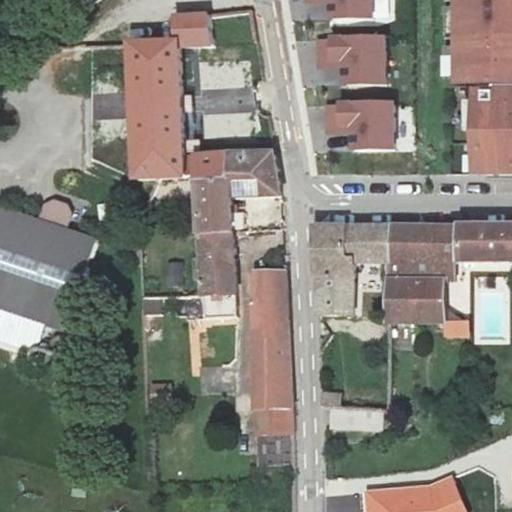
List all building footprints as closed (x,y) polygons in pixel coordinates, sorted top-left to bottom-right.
[(330,1),(330,17),(373,16),(372,0),(306,0),(306,1),(330,1)] [(511,0),(455,0),(456,84),(511,84),(511,0)] [(175,33),(178,62),(211,58),(206,27),(175,33)] [(344,66),(344,82),(388,81),(387,37),(320,38),(321,67),(344,66)] [(131,64),(128,64),(129,198),(154,197),(196,194),(196,199),(227,194),(225,169),(180,174),(178,62),(131,64)] [(511,89),(475,90),(476,178),(511,177),(511,89)] [(351,133),(352,149),(395,148),(394,104),(328,105),(328,134),(351,133)] [(267,163),(225,169),(227,194),(228,209),(258,206),(273,205),(269,177),(267,163)] [(197,218),(196,199),(196,194),(154,197),(144,221),(197,218)] [(200,251),(231,248),(228,209),(227,194),(196,199),(197,218),(200,251)] [(0,327),(36,340),(55,346),(86,253),(0,223),(0,327)] [(511,234),(406,236),(406,335),(439,336),(441,273),(511,270),(511,234)] [(382,274),(383,236),(313,237),(313,327),(350,327),(349,273),(382,274)] [(383,236),(382,274),(380,333),(406,335),(406,236),(383,236)] [(231,248),(200,251),(204,314),(234,312),(231,248)] [(255,423),(285,422),(284,356),(282,284),(255,287),(255,406),(255,423)] [(444,339),(470,338),(469,320),(443,321),(444,339)] [(350,327),(313,327),(313,350),(350,349),(350,327)] [(321,419),(369,419),(377,419),(378,411),(351,411),(351,406),(313,406),(313,419),(321,419)] [(369,419),(321,419),(321,433),(369,434),(369,419)] [(285,422),(255,423),(254,459),(286,476),(285,422)] [(368,511),(465,511),(451,478),(427,489),(367,493),(368,511)]
